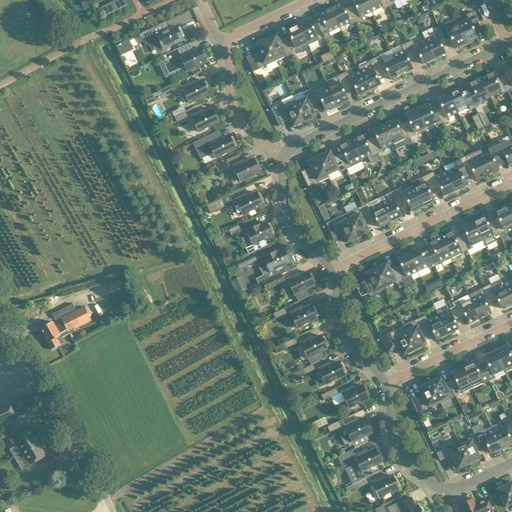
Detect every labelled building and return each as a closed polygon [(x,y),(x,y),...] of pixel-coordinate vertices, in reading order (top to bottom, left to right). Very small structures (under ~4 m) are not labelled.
[(123,0),(117,0),(115,1),(119,9),(126,5),(123,0)] [(350,7),(349,7),(357,22),(362,20),(361,17),(372,12),(365,0),(352,0),(356,9),(351,11),(350,7)] [(365,0),(372,12),(382,7),(383,10),(389,7),(385,0),(365,0)] [(344,10),(341,4),(330,9),(339,28),(350,22),(351,25),(357,22),(349,7),(344,10)] [(329,33),(339,28),(330,9),(319,14),(320,17),(315,19),(317,23),(324,38),(330,35),(329,33)] [(472,12),(455,20),(467,45),(475,42),(474,40),(478,38),(474,29),(479,27),(472,12)] [(421,16),(415,19),(418,25),(424,22),(421,16)] [(298,25),(308,46),(324,38),(317,23),(319,27),(314,29),(309,19),(298,25)] [(459,47),(460,49),(467,45),(455,20),(439,27),(444,39),(449,36),(455,49),(459,47)] [(164,29),(161,24),(139,34),(142,41),(143,42),(144,43),(144,44),(145,45),(146,45),(147,46),(148,46),(149,47),(150,47),(151,47),(153,47),(161,44),(163,49),(183,40),(182,37),(184,36),(180,28),(178,29),(177,26),(168,30),(167,28),(164,29)] [(286,42),(292,54),(298,51),(308,46),(298,25),(287,30),(291,40),(286,42)] [(436,36),(425,41),(434,59),(435,61),(442,57),(442,55),(445,54),(441,45),(439,41),(444,39),(439,27),(433,30),(436,36)] [(265,38),(275,61),(292,54),(286,42),(281,45),(277,35),(273,37),(272,35),(265,38)] [(253,72),(259,69),(275,61),(265,38),(257,42),(258,44),(254,46),(259,55),(254,58),(252,54),(246,57),(253,72)] [(131,45),(128,40),(118,44),(121,50),(131,45)] [(412,40),(407,43),(412,54),(417,52),(419,56),(423,64),(427,63),(427,64),(435,61),(434,59),(425,41),(415,46),(412,40)] [(393,56),(402,75),(413,69),(407,57),(412,54),(407,43),(401,46),(403,51),(393,56)] [(170,74),(185,67),(187,71),(207,62),(206,59),(208,58),(204,50),(202,50),(201,48),(193,52),(192,49),(188,51),(186,46),(163,56),(166,62),(168,61),(169,62),(165,64),(170,74)] [(335,48),(331,51),(334,56),(340,53),(338,49),(335,48)] [(324,62),(333,57),(331,52),(321,57),(324,62)] [(342,55),(335,58),(338,65),(343,62),(344,60),(342,55)] [(293,56),(287,59),(290,65),(296,62),(293,56)] [(374,59),(379,70),(384,67),(390,80),(402,75),(393,56),(382,61),(380,56),(374,59)] [(358,66),(357,67),(360,72),(369,90),(370,92),(377,88),(377,87),(380,85),(376,76),(374,72),(379,70),(374,59),(369,61),(358,66)] [(507,78),(502,81),(508,92),(511,89),(511,63),(502,68),(507,78)] [(138,69),(131,73),(133,78),(139,75),(139,72),(138,69)] [(347,72),(342,74),(347,85),(352,83),(354,87),(358,96),(362,94),(363,96),(370,92),(369,90),(360,72),(350,77),(347,72)] [(497,83),(492,73),(481,79),(490,97),(501,92),(502,95),(508,92),(502,81),(497,83)] [(325,82),(328,88),(328,87),(337,106),(338,108),(345,104),(344,102),(348,100),(344,92),(342,88),(347,85),(342,74),(325,82)] [(468,92),(475,108),(481,105),(479,102),(490,97),(481,79),(470,84),(475,94),(470,96),(468,92)] [(193,82),(182,87),(189,103),(191,102),(194,108),(204,103),(202,98),(209,94),(208,91),(210,91),(206,82),(204,83),(203,80),(194,84),(193,82)] [(172,86),(166,88),(145,98),(148,105),(175,92),(172,86)] [(315,87),(309,90),(315,101),(320,99),(321,102),(326,111),(329,109),(330,111),(338,108),(337,106),(328,87),(328,88),(317,92),(315,87)] [(460,89),(449,94),(458,113),(468,108),(469,110),(475,108),(468,92),(463,95),(460,89)] [(314,101),(309,90),(303,92),(306,98),(296,103),(294,100),(305,123),(312,120),(311,118),(315,116),(309,103),(314,101)] [(448,120),(447,118),(458,113),(449,94),(437,100),(440,106),(435,108),(437,112),(443,123),(448,120)] [(305,123),(294,100),(284,105),(282,103),(271,108),(279,127),(280,126),(285,123),(284,120),(289,118),(293,127),(297,125),(298,127),(305,123)] [(427,104),(416,110),(426,131),(443,123),(437,112),(432,114),(427,104)] [(219,119),(215,111),(213,112),(212,109),(204,113),(202,110),(191,116),(199,132),(219,123),(217,120),(219,119)] [(421,140),(418,135),(426,131),(416,110),(405,115),(410,125),(405,127),(410,139),(413,144),(421,140)] [(188,117),(186,112),(174,117),(177,123),(188,117)] [(393,144),(394,147),(395,149),(396,149),(396,150),(407,145),(405,141),(410,139),(405,127),(403,124),(398,126),(395,120),(384,125),(393,144)] [(491,124),(485,127),(488,133),(494,130),(491,124)] [(370,139),(372,143),(378,154),(383,152),(382,149),(393,144),(384,125),(373,131),(375,137),(370,139)] [(229,136),(221,140),(220,137),(208,143),(205,137),(194,143),(201,159),(213,153),(216,159),(236,149),(235,147),(237,146),(232,137),(231,138),(229,136)] [(362,136),(351,141),(362,162),(361,159),(367,156),(370,163),(374,164),(381,161),(378,154),(372,143),(367,145),(362,136)] [(498,141),(492,144),(498,155),(502,164),(507,161),(509,165),(511,163),(511,142),(511,141),(509,136),(498,141)] [(345,156),(340,159),(345,170),(362,162),(351,141),(340,146),(345,156)] [(452,143),(446,145),(449,152),(455,149),(452,143)] [(502,164),(498,155),(492,144),(476,151),(488,175),(499,170),(497,166),(502,164)] [(325,151),(318,155),(329,178),(328,175),(338,170),(340,173),(345,170),(340,159),(335,161),(330,151),(326,153),(325,151)] [(476,151),(460,159),(465,171),(470,168),(476,181),(488,175),(476,151)] [(329,178),(318,155),(311,158),(312,160),(308,162),(312,172),(308,174),(306,170),(301,172),(309,188),(329,178)] [(244,160),(233,166),(240,182),(244,180),(246,183),(254,180),(252,176),(260,172),(259,170),(261,169),(257,160),(255,161),(254,159),(245,163),(244,160)] [(457,167),(446,172),(456,193),(463,189),(462,187),(466,185),(463,179),(468,176),(465,171),(460,159),(454,162),(457,167)] [(219,172),(230,167),(227,162),(216,167),(219,172)] [(433,172),(428,175),(433,186),(438,184),(444,196),(448,194),(449,196),(456,193),(446,172),(436,178),(433,172)] [(411,183),(414,188),(424,208),(431,205),(430,203),(434,201),(428,189),(433,186),(428,175),(411,183)] [(416,212),(424,208),(414,188),(411,183),(395,190),(401,202),(406,199),(412,212),(416,210),(416,212)] [(355,190),(363,206),(368,203),(360,187),(355,190)] [(395,190),(389,193),(379,198),(391,224),(398,220),(397,219),(401,217),(395,204),(401,202),(395,190)] [(247,194),(232,201),(240,217),(263,206),(262,203),(264,202),(260,194),(258,195),(256,192),(248,196),(247,194)] [(391,224),(379,198),(368,203),(363,206),(368,217),(373,215),(379,227),(383,225),(384,227),(391,224)] [(225,206),(222,199),(207,206),(210,213),(225,206)] [(363,206),(357,209),(346,214),(359,239),(366,236),(365,234),(369,232),(363,220),(368,217),(363,206)] [(511,219),(506,207),(495,212),(499,222),(494,224),(500,235),(505,233),(504,230),(511,226),(511,219)] [(359,239),(349,219),(346,214),(326,224),(333,239),(343,234),(347,243),(351,241),(352,243),(359,239)] [(485,217),(473,222),(482,240),(485,247),(496,241),(494,238),(500,235),(494,224),(492,220),(487,223),(485,217)] [(267,245),(264,240),(273,236),(272,233),(274,232),(270,224),(268,225),(266,222),(258,226),(257,224),(245,229),(253,245),(246,248),(249,254),(267,245)] [(473,248),(472,246),(482,240),(473,222),(462,228),(465,233),(460,236),(467,251),(473,248)] [(243,231),(240,225),(229,231),(231,236),(243,231)] [(452,232),(441,238),(451,259),(467,251),(460,236),(462,240),(457,242),(452,232)] [(222,236),(213,241),(216,248),(223,245),(224,241),(222,236)] [(435,267),(451,259),(441,238),(430,243),(431,246),(426,248),(428,251),(435,267)] [(408,253),(417,272),(428,267),(429,269),(435,267),(428,251),(426,248),(421,250),(420,248),(408,253)] [(290,263),(289,260),(291,259),(287,251),(285,251),(284,249),(275,253),(274,250),(263,256),(274,279),(282,275),(287,272),(283,266),(290,263)] [(414,283),(410,275),(417,272),(408,253),(397,259),(400,265),(395,267),(402,282),(404,286),(405,288),(414,283)] [(240,269),(256,261),(253,254),(236,262),(240,269)] [(501,260),(494,263),(497,269),(501,267),(502,265),(501,260)] [(382,264),(375,267),(386,290),(387,290),(385,287),(395,282),(397,285),(398,284),(402,282),(395,267),(397,271),(392,273),(387,264),(383,265),(382,264)] [(365,274),(368,280),(362,283),(371,302),(373,305),(382,301),(379,294),(386,290),(375,267),(368,271),(369,272),(365,274)] [(298,273),(287,279),(295,295),(298,301),(310,295),(307,289),(315,286),(313,283),(315,282),(311,274),(309,275),(308,272),(300,276),(298,273)] [(511,275),(511,280),(504,285),(503,285),(511,302),(511,274),(511,275)] [(284,280),(282,275),(266,282),(263,284),(266,289),(284,280)] [(501,279),(490,285),(485,287),(490,299),(495,296),(501,309),(505,307),(506,309),(511,305),(511,302),(503,285),(504,285),(501,279)] [(432,283),(425,287),(428,294),(433,291),(435,290),(432,283)] [(485,287),(479,290),(468,295),(480,319),(491,314),(485,301),(490,299),(485,287)] [(245,294),(242,301),(250,303),(252,298),(250,296),(245,294)] [(480,319),(468,295),(452,303),(451,300),(458,314),(463,312),(469,324),(480,319)] [(436,311),(448,336),(455,333),(455,331),(459,329),(453,317),(458,314),(451,300),(445,303),(446,306),(436,311)] [(55,320),(75,309),(72,304),(52,315),(55,320)] [(301,307),(290,312),(298,329),(317,319),(316,317),(318,316),(314,307),(312,308),(311,306),(302,310),(301,307)] [(90,320),(88,316),(84,307),(62,318),(63,322),(55,326),(52,322),(41,329),(49,342),(47,343),(51,350),(64,343),(59,333),(67,329),(68,331),(90,320)] [(276,319),(287,314),(284,308),(273,314),(276,319)] [(420,318),(425,330),(430,327),(436,340),(440,338),(441,340),(448,336),(436,311),(438,316),(428,321),(425,316),(420,318)] [(404,326),(416,352),(423,348),(422,347),(426,345),(420,332),(425,330),(420,318),(404,326)] [(391,328),(379,334),(388,352),(395,349),(400,347),(404,355),(408,353),(409,355),(416,352),(404,326),(393,331),(391,328)] [(311,337),(300,342),(301,345),(307,358),(308,359),(310,358),(313,364),(323,359),(320,353),(327,349),(326,347),(328,346),(324,337),(322,338),(321,336),(313,340),(311,337)] [(298,343),(295,338),(284,343),(286,349),(298,343)] [(280,345),(275,348),(277,353),(283,350),(280,345)] [(506,346),(495,352),(505,373),(511,369),(511,355),(511,356),(506,346)] [(484,357),(488,367),(483,369),(489,380),(494,378),(493,375),(503,370),(505,373),(495,352),(484,357)] [(329,363),(318,369),(325,385),(345,375),(344,373),(346,372),(342,363),(340,364),(339,362),(330,366),(329,363)] [(473,388),(489,380),(483,369),(478,372),(474,362),(462,367),(473,388)] [(302,370),(304,375),(316,370),(313,364),(302,370)] [(451,385),(456,396),(473,388),(462,367),(451,373),(456,382),(451,385)] [(299,371),(291,375),(295,383),(300,380),(301,377),(299,371)] [(436,378),(429,381),(440,404),(456,396),(451,385),(446,387),(441,377),(437,379),(436,378)] [(418,401),(424,412),(440,404),(429,381),(422,384),(423,386),(419,388),(423,398),(418,401)] [(368,396),(370,395),(366,387),(364,388),(362,385),(354,389),(353,387),(341,392),(349,408),(369,399),(368,396)] [(339,393),(336,388),(321,395),(324,401),(339,393)] [(0,422),(15,416),(10,404),(0,408),(0,422)] [(471,413),(466,415),(469,421),(474,419),(484,414),(482,408),(471,413)] [(491,427),(502,450),(509,447),(509,445),(511,443),(511,441),(507,430),(511,428),(506,417),(505,413),(499,416),(501,419),(502,422),(491,427)] [(321,419),(311,424),(314,431),(325,426),(321,419)] [(346,425),(344,426),(350,438),(346,440),(348,444),(349,447),(353,445),(355,448),(368,442),(364,436),(372,432),(371,430),(373,429),(368,420),(366,421),(365,419),(357,423),(356,420),(346,425)] [(339,422),(326,427),(329,433),(337,429),(341,427),(339,422)] [(479,444),(484,441),(490,454),(494,452),(495,454),(502,450),(491,427),(484,431),(481,423),(472,428),(474,432),(479,444)] [(46,456),(30,429),(10,441),(13,446),(18,443),(31,465),(46,456)] [(459,443),(470,466),(477,462),(476,460),(480,459),(474,446),(479,444),(474,432),(468,435),(469,438),(459,443)] [(443,451),(437,454),(440,461),(446,458),(446,459),(452,457),(454,461),(458,469),(462,467),(463,469),(470,466),(459,443),(448,448),(447,445),(441,448),(443,451)] [(354,455),(343,461),(347,470),(352,467),(359,482),(366,478),(373,474),(372,474),(370,468),(382,462),(381,460),(383,459),(378,450),(376,451),(375,449),(367,453),(366,450),(354,455)] [(349,452),(338,457),(340,462),(343,461),(354,455),(352,450),(349,452)] [(379,479),(371,482),(379,498),(399,489),(398,486),(400,485),(396,477),(394,478),(393,475),(384,479),(383,477),(379,479)] [(366,478),(355,484),(357,489),(369,484),(366,478)] [(511,504),(511,482),(504,486),(503,485),(498,487),(498,489),(497,489),(505,508),(511,504)] [(411,497),(399,503),(388,508),(390,511),(423,511),(422,511),(419,505),(415,507),(411,497)] [(476,504),(474,498),(459,505),(462,511),(461,511),(492,511),(487,499),(476,504)]
